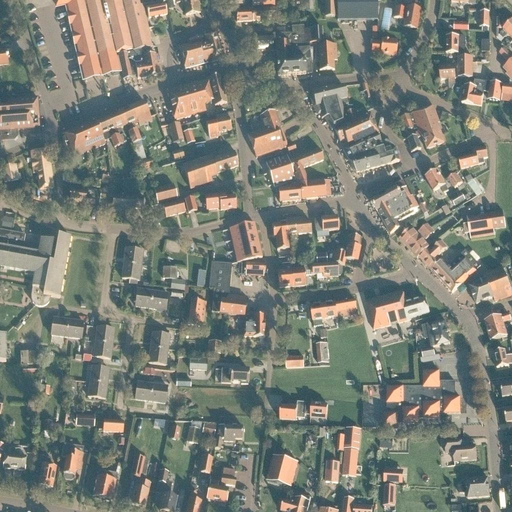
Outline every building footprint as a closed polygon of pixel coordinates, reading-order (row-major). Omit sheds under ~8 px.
[(143,6),(140,7),(138,0),(54,0),(57,8),(66,6),(83,76),(119,68),(116,55),(133,51),(133,52),(152,48),(143,6)] [(177,0),(176,0),(176,4),(183,3),(185,17),(200,14),(197,0),(177,0)] [(251,0),(252,9),(236,10),(236,23),(276,21),(274,0),(251,0)] [(304,0),(304,12),(313,11),(313,0),(304,0)] [(324,0),(325,18),(335,18),(334,0),(324,0)] [(336,0),(337,22),(377,21),(376,0),(336,0)] [(165,5),(146,9),(148,20),(167,16),(165,5)] [(420,10),(406,8),(406,11),(395,9),(393,19),(404,21),(402,28),(417,30),(420,10)] [(488,29),(489,14),(481,14),(480,28),(488,29)] [(497,18),(496,29),(504,29),(505,18),(497,18)] [(511,22),(503,31),(504,32),(499,36),(504,40),(508,36),(511,40),(509,42),(507,41),(503,45),(507,49),(511,43),(511,22)] [(469,24),(454,24),(454,31),(468,32),(469,24)] [(304,37),(303,27),(291,28),(292,34),(272,35),(272,39),(252,40),(253,53),(276,52),(277,77),(311,75),(309,49),(305,50),(304,37)] [(307,45),(323,43),(322,30),(306,31),(307,45)] [(223,61),(216,34),(204,38),(206,43),(202,44),(202,42),(179,49),(184,70),(208,64),(207,62),(210,61),(211,64),(223,61)] [(188,41),(190,45),(202,42),(201,37),(193,39),(193,40),(188,41)] [(462,57),(462,54),(464,54),(464,38),(446,38),(446,54),(458,54),(458,57),(459,78),(472,78),(472,57),(462,57)] [(396,57),(397,42),(381,41),(381,43),(372,42),(371,54),(380,55),(380,56),(396,57)] [(337,61),(336,45),(317,47),(319,71),(334,70),(333,61),(337,61)] [(507,62),(511,57),(504,49),(499,54),(507,62)] [(134,53),(118,56),(123,81),(132,79),(131,78),(137,77),(137,80),(146,78),(147,78),(162,76),(160,66),(157,66),(155,55),(143,58),(142,50),(134,52),(134,53)] [(0,66),(8,66),(7,59),(9,58),(8,52),(0,53),(0,66)] [(508,74),(506,75),(511,81),(511,60),(503,69),(508,74)] [(454,65),(440,65),(441,81),(448,81),(449,90),(451,90),(455,85),(455,80),(454,65)] [(207,82),(168,92),(175,121),(206,112),(204,103),(214,100),(216,107),(228,103),(220,76),(209,79),(206,80),(207,82)] [(481,108),(483,96),(484,93),(489,94),(488,101),(499,103),(502,86),(475,81),(474,85),(474,88),(465,87),(462,104),(474,106),(481,108)] [(503,86),(502,96),(511,97),(511,82),(510,81),(510,86),(503,86)] [(347,125),(344,116),(341,108),(348,106),(346,100),(347,100),(344,88),(334,91),(333,88),(311,93),(312,94),(310,95),(313,108),(318,116),(320,115),(321,120),(324,119),(332,132),(334,131),(347,125)] [(6,96),(0,96),(0,141),(7,141),(14,140),(16,137),(16,130),(10,131),(9,124),(7,124),(5,103),(6,103),(6,96)] [(6,103),(5,103),(7,124),(9,124),(10,131),(16,130),(33,129),(32,120),(38,119),(36,101),(38,101),(38,100),(6,103)] [(118,113),(125,127),(137,122),(139,127),(151,122),(143,102),(118,112),(118,113)] [(415,113),(412,115),(416,127),(417,129),(418,133),(415,135),(415,137),(416,140),(422,138),(426,151),(444,144),(437,125),(439,124),(433,107),(419,112),(415,113)] [(353,112),(344,116),(347,125),(334,131),(340,143),(345,141),(349,148),(351,147),(378,136),(377,136),(379,135),(370,115),(357,121),(353,112)] [(118,113),(108,118),(114,132),(116,131),(119,137),(121,141),(123,146),(126,144),(122,136),(119,129),(125,127),(118,113)] [(276,130),(280,129),(279,123),(278,124),(276,119),(277,118),(276,115),(274,114),(274,113),(260,118),(263,125),(262,125),(263,130),(248,135),(256,159),(283,149),(276,130)] [(231,132),(228,115),(215,117),(216,122),(215,122),(218,134),(219,134),(231,132)] [(412,115),(399,119),(404,132),(412,129),(413,131),(417,129),(416,127),(412,115)] [(114,132),(108,118),(96,123),(102,136),(104,142),(110,139),(114,150),(123,146),(119,137),(116,131),(114,132)] [(218,134),(215,122),(206,124),(209,140),(219,137),(219,134),(218,134)] [(96,123),(84,128),(83,125),(64,134),(75,158),(105,145),(104,142),(102,136),(96,123)] [(164,139),(182,134),(179,123),(161,128),(164,139)] [(132,146),(141,142),(137,130),(128,134),(132,146)] [(187,146),(194,143),(191,131),(183,134),(187,146)] [(378,136),(351,147),(349,148),(343,151),(355,174),(356,174),(390,165),(399,163),(395,149),(393,150),(393,148),(386,142),(381,143),(378,136)] [(306,137),(285,145),(286,148),(290,157),(291,160),(287,162),(290,170),(292,169),(293,173),(302,170),(323,162),(318,149),(303,154),(302,151),(310,148),(306,137)] [(412,154),(420,151),(415,137),(407,140),(412,154)] [(139,173),(153,169),(150,157),(145,158),(141,144),(132,146),(134,152),(132,153),(136,164),(137,164),(139,173)] [(462,170),(482,166),(485,165),(484,160),(488,160),(486,148),(476,150),(477,156),(459,160),(462,170)] [(40,191),(53,190),(47,151),(31,153),(34,175),(38,174),(40,191)] [(182,151),(172,154),(174,163),(184,160),(182,151)] [(217,174),(238,167),(234,152),(213,159),(212,156),(183,166),(190,190),(212,182),(211,178),(217,176),(217,174)] [(284,159),(266,165),(274,188),(294,182),(290,170),(287,162),(284,159)] [(136,166),(129,167),(131,178),(138,177),(136,166)] [(4,183),(21,180),(20,176),(18,177),(16,167),(2,170),(4,183)] [(279,190),(278,190),(279,204),(317,200),(317,199),(325,199),(323,183),(321,183),(321,180),(307,181),(302,170),(293,173),(296,182),(289,183),(290,189),(279,190)] [(444,194),(448,192),(437,171),(425,178),(433,192),(440,189),(444,194)] [(76,183),(76,184),(100,187),(101,179),(91,177),(77,175),(77,176),(85,177),(84,184),(76,183)] [(454,190),(462,184),(455,175),(447,181),(454,190)] [(113,179),(114,187),(121,186),(120,177),(113,179)] [(415,214),(413,211),(417,209),(402,182),(395,186),(396,189),(371,202),(377,213),(378,213),(390,236),(403,228),(400,223),(415,214)] [(153,191),(157,206),(178,200),(174,185),(153,191)] [(92,207),(93,200),(85,199),(87,191),(70,189),(69,205),(84,208),(84,206),(92,207)] [(111,194),(101,193),(100,201),(110,202),(111,194)] [(455,207),(465,201),(462,195),(451,201),(455,207)] [(142,210),(143,198),(129,197),(129,198),(114,197),(112,211),(134,213),(134,209),(142,210)] [(219,197),(209,198),(206,198),(207,211),(220,210),(220,212),(236,210),(235,197),(219,199),(219,197)] [(197,212),(193,199),(185,201),(188,214),(197,212)] [(166,219),(185,214),(182,201),(162,206),(166,219)] [(428,214),(423,205),(419,207),(424,217),(428,214)] [(503,213),(491,215),(493,231),(494,231),(505,229),(503,213)] [(482,233),(493,231),(491,215),(479,217),(482,233)] [(479,217),(467,219),(468,225),(470,234),(470,235),(482,233),(479,217)] [(2,228),(13,230),(15,219),(4,218),(2,228)] [(285,221),(285,225),(287,237),(298,236),(310,234),(309,221),(302,222),(301,218),(285,221)] [(321,220),(315,221),(316,233),(317,239),(329,238),(328,233),(338,231),(337,218),(321,220)] [(234,229),(229,230),(232,242),(257,236),(254,225),(234,229)] [(287,237),(285,225),(272,226),(273,239),(275,239),(276,252),(288,250),(286,237),(287,237)] [(408,250),(430,230),(426,226),(418,233),(419,235),(417,236),(411,229),(399,240),(408,250)] [(430,230),(408,250),(417,260),(419,259),(428,250),(429,249),(422,242),(424,240),(426,242),(434,234),(430,230)] [(0,362),(6,363),(6,352),(6,335),(0,335),(0,268),(34,275),(32,289),(31,294),(32,294),(31,297),(31,301),(33,304),(35,306),(39,308),(42,308),(46,306),(48,304),(50,300),(50,298),(59,299),(70,238),(58,236),(57,243),(41,240),(39,248),(23,245),(25,236),(0,231),(0,362)] [(482,233),(470,235),(471,241),(495,237),(494,231),(493,231),(482,233)] [(257,236),(232,242),(234,253),(259,247),(257,236)] [(350,236),(348,247),(354,248),(360,250),(362,239),(350,236)] [(428,250),(419,259),(431,272),(443,261),(442,261),(440,263),(436,258),(447,249),(441,242),(433,250),(434,252),(432,254),(428,250)] [(152,246),(144,245),(143,253),(151,254),(152,246)] [(259,247),(234,253),(237,264),(262,259),(259,247)] [(354,248),(348,247),(345,255),(332,253),(329,265),(335,265),(344,266),(345,260),(357,263),(360,250),(354,248)] [(126,250),(124,265),(141,268),(143,253),(126,250)] [(449,268),(443,261),(431,272),(452,294),(461,286),(476,273),(476,272),(480,269),(466,252),(449,268)] [(244,317),(246,300),(228,298),(231,266),(211,264),(208,290),(214,290),(211,314),(243,318),(244,318),(244,317)] [(141,268),(124,265),(122,280),(129,281),(137,282),(139,282),(141,268)] [(265,274),(265,265),(246,265),(246,277),(263,278),(263,274),(265,274)] [(293,288),(291,271),(291,265),(282,266),(282,272),(277,272),(279,289),(293,288)] [(337,265),(311,267),(312,276),(317,276),(317,281),(323,281),(323,279),(338,278),(338,277),(340,277),(342,275),(341,269),(339,267),(337,267),(337,265)] [(304,270),(291,271),(293,288),(305,287),(305,277),(311,277),(311,272),(310,267),(304,268),(304,270)] [(177,269),(163,268),(162,280),(176,281),(177,269)] [(511,297),(511,293),(502,269),(484,276),(486,280),(469,287),(476,306),(493,299),(495,304),(511,297)] [(183,291),(184,283),(172,282),(171,290),(183,291)] [(150,310),(153,294),(138,291),(136,299),(135,308),(150,310)] [(374,332),(400,324),(411,321),(410,319),(429,314),(425,299),(406,305),(403,292),(366,303),(374,332)] [(168,296),(153,294),(150,310),(165,312),(168,296)] [(336,304),(338,323),(342,322),(341,319),(357,317),(356,310),(357,310),(355,301),(336,305),(336,304)] [(203,328),(206,304),(191,302),(188,326),(203,328)] [(338,323),(336,304),(311,307),(313,323),(314,327),(323,326),(322,321),(338,319),(338,323)] [(503,323),(510,321),(509,316),(485,323),(491,342),(507,337),(503,323)] [(244,318),(243,318),(243,339),(252,339),(265,339),(265,317),(244,317),(244,318)] [(66,339),(68,322),(53,320),(51,337),(66,339)] [(83,324),(68,322),(66,339),(81,341),(83,324)] [(450,345),(445,323),(422,328),(425,341),(430,340),(432,349),(450,345)] [(97,329),(95,344),(112,346),(114,331),(97,329)] [(152,335),(150,350),(167,352),(169,337),(152,335)] [(208,342),(208,355),(220,356),(221,343),(208,342)] [(112,346),(95,344),(93,358),(110,361),(112,346)] [(327,344),(316,345),(317,365),(320,365),(320,368),(329,367),(327,344)] [(167,352),(150,350),(148,365),(165,367),(167,352)] [(435,357),(434,352),(434,350),(421,352),(423,359),(435,357)] [(505,351),(493,354),(497,370),(509,367),(511,365),(511,356),(507,358),(505,351)] [(21,366),(39,366),(39,353),(21,354),(21,366)] [(303,369),(303,358),(285,359),(286,370),(303,369)] [(206,373),(207,360),(199,359),(199,362),(190,361),(190,372),(206,373)] [(92,369),(90,384),(107,386),(109,371),(92,369)] [(248,385),(249,372),(231,371),(221,371),(221,385),(230,385),(231,384),(241,384),(241,386),(247,386),(248,385)] [(439,383),(439,373),(423,373),(423,389),(408,389),(408,390),(403,390),(403,389),(387,389),(387,405),(388,405),(388,415),(382,415),(382,431),(399,431),(399,425),(403,425),(403,426),(419,426),(419,420),(424,420),(440,420),(440,414),(444,414),(444,415),(460,415),(460,399),(455,399),(455,393),(453,393),(453,387),(455,387),(455,383),(439,383)] [(107,386),(90,384),(88,398),(105,401),(107,386)] [(150,403),(152,386),(137,384),(135,401),(150,403)] [(511,384),(501,386),(502,399),(511,397),(511,384)] [(167,388),(152,386),(150,403),(165,405),(167,388)] [(49,397),(49,388),(42,387),(41,396),(49,397)] [(281,407),(280,421),(297,422),(297,419),(305,420),(305,417),(311,417),(311,418),(326,419),(328,406),(312,405),(312,406),(306,405),(306,404),(297,404),(297,407),(289,406),(289,408),(281,407)] [(124,423),(104,422),(103,433),(123,434),(124,423)] [(216,428),(204,426),(202,435),(214,437),(216,428)] [(242,441),(242,428),(219,427),(218,436),(216,436),(216,440),(215,440),(214,450),(220,451),(222,441),(224,441),(224,443),(232,443),(232,441),(242,441)] [(170,429),(169,434),(171,434),(169,441),(178,442),(180,430),(172,428),(172,429),(170,429)] [(201,431),(189,429),(185,443),(198,446),(201,431)] [(347,430),(346,450),(357,451),(358,445),(359,446),(360,437),(355,437),(356,431),(347,430)] [(462,448),(461,441),(445,442),(446,456),(454,455),(455,463),(476,462),(475,447),(462,448)] [(63,446),(62,458),(65,459),(63,475),(64,475),(63,479),(65,481),(71,482),(73,480),(74,477),(75,472),(80,473),(81,464),(83,449),(63,446)] [(24,472),(26,458),(18,457),(19,449),(12,449),(11,456),(4,455),(3,470),(24,472)] [(356,478),(358,453),(345,452),(343,477),(356,478)] [(134,457),(130,479),(140,482),(141,475),(145,476),(148,460),(134,457)] [(210,475),(212,459),(203,457),(200,474),(210,475)] [(267,482),(291,488),(298,464),(273,457),(267,482)] [(52,489),(56,470),(49,468),(50,460),(44,459),(42,466),(38,487),(52,489)] [(338,485),(340,465),(327,464),(326,484),(338,485)] [(112,501),(117,475),(98,471),(92,497),(112,501)] [(222,478),(221,486),(234,488),(235,480),(233,480),(234,472),(223,471),(222,478)] [(385,471),(384,483),(397,484),(397,472),(385,471)] [(157,484),(158,484),(155,494),(163,496),(159,511),(173,511),(176,499),(169,497),(172,484),(167,483),(169,474),(159,472),(157,484)] [(490,498),(488,479),(466,481),(466,487),(459,488),(459,495),(468,494),(468,500),(490,498)] [(225,504),(228,490),(217,488),(218,483),(210,482),(206,500),(225,504)] [(147,492),(149,484),(140,483),(139,491),(135,490),(131,506),(144,509),(148,492),(147,492)] [(396,487),(384,487),(383,507),(395,508),(396,487)] [(199,511),(202,503),(194,502),(196,494),(190,493),(186,511),(199,511)] [(307,511),(310,503),(296,499),(294,505),(284,502),(281,511),(307,511)] [(352,511),(353,507),(353,502),(345,501),(343,511),(352,511)]
